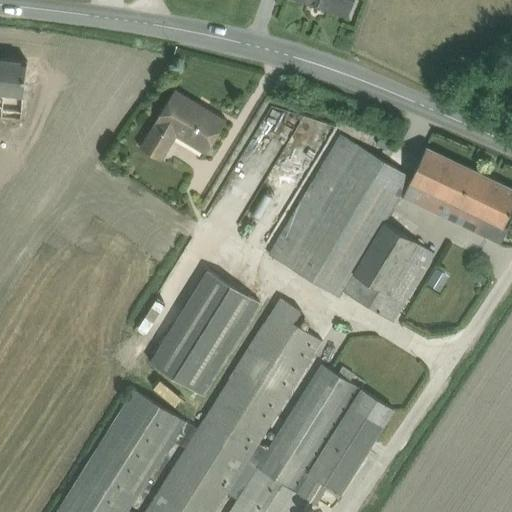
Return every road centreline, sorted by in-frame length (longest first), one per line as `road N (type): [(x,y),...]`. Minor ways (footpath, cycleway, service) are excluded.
road 1 (tertiary): [(0,6),(238,42),(351,77),(511,145)]
road 2 (unclassified): [(356,511),(511,277)]
